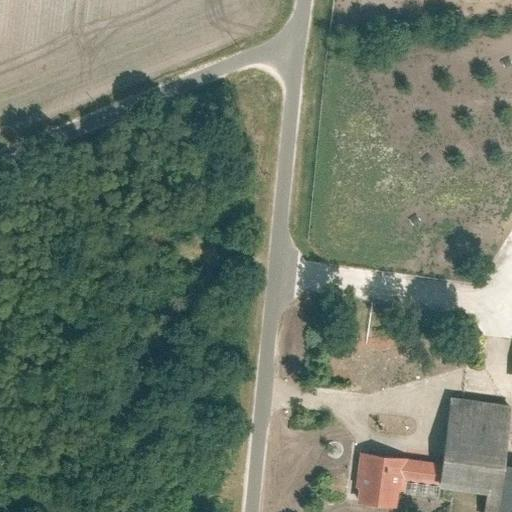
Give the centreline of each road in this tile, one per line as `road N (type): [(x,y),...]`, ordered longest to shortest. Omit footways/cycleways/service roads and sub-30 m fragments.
road 1 (unclassified): [(291,53),(248,511)]
road 2 (unclassified): [(291,53),(194,77),(0,161)]
